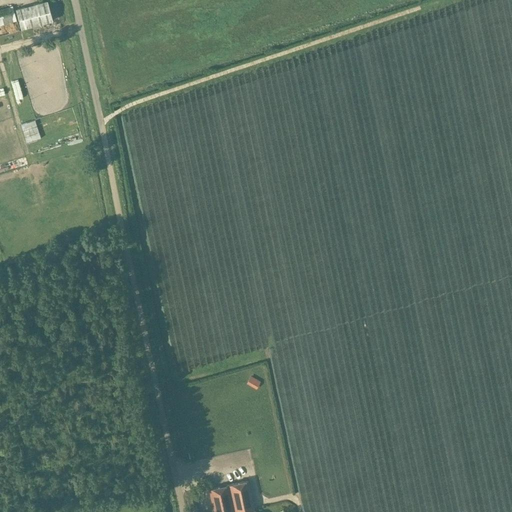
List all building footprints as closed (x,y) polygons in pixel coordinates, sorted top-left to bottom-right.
[(21,29),(52,20),(47,0),(16,9),(21,29)] [(10,9),(9,7),(0,9),(0,25),(13,22),(10,9)] [(36,44),(54,38),(52,32),(34,37),(36,44)] [(65,110),(21,123),(26,141),(41,137),(39,130),(68,122),(65,110)] [(250,375),(246,383),(257,388),(261,380),(250,375)] [(248,481),(209,489),(214,511),(245,511),(255,510),(248,481)]
